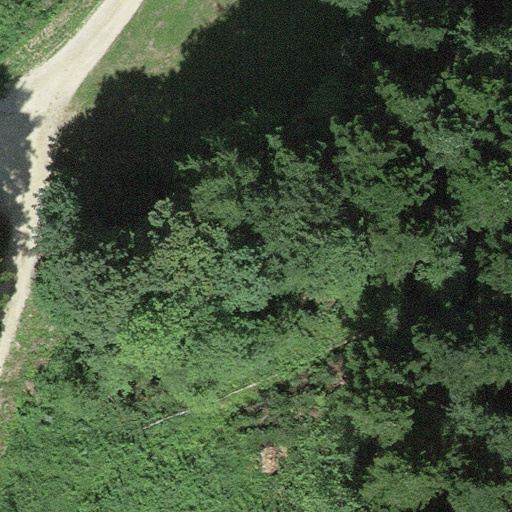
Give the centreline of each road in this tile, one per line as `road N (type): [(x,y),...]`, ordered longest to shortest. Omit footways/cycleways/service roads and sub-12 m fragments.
road 1 (track): [(0,132),(24,196),(16,286),(0,337)]
road 2 (track): [(122,0),(0,128)]
